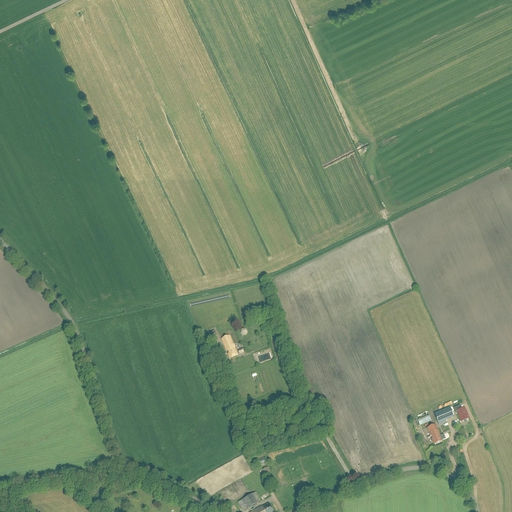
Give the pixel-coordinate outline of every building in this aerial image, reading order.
[(217,330),(215,331),(206,335),(208,339),(217,336),(216,334),(218,333),(217,330)] [(237,356),(229,337),(222,340),(230,359),(237,356)] [(280,358),(284,357),(280,343),(275,345),(280,358)] [(454,417),(450,408),(434,414),(438,424),(454,417)] [(456,408),(454,409),(455,413),(457,413),(461,423),(469,419),(464,408),(457,411),(456,408)] [(434,445),(442,442),(436,425),(427,429),(430,437),(431,437),(432,440),(434,445)] [(243,511),(261,502),(256,493),(238,503),(242,511),(243,511)]
